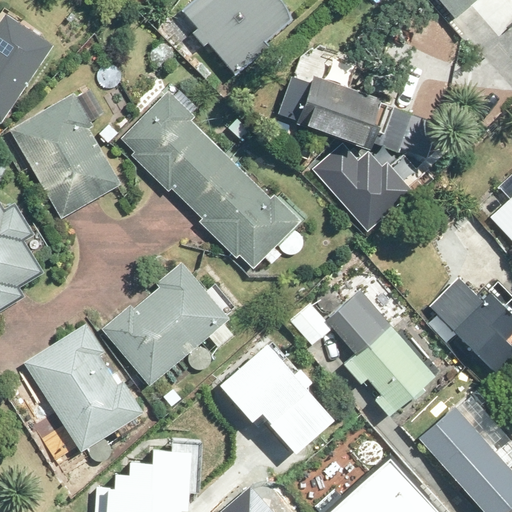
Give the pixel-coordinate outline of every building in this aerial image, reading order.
[(194,0),(187,7),(202,25),(197,30),(208,42),(213,38),(240,71),(275,42),(269,35),(295,14),(293,7),(290,0),(289,0),(194,0)] [(436,0),(452,18),(472,0),(436,0)] [(0,117),(4,120),(57,42),(10,10),(4,19),(0,16),(0,117)] [(175,20),(163,31),(181,49),(192,38),(175,20)] [(310,74),(295,121),(354,140),(353,143),(367,147),(369,141),(400,150),(412,112),(380,102),(381,97),(310,74)] [(136,151),(133,154),(170,190),(173,186),(185,197),(187,199),(187,200),(232,154),(194,117),(197,113),(193,110),(199,103),(181,86),(175,93),(170,88),(124,138),(136,151)] [(102,144),(91,125),(95,123),(76,91),(12,128),(63,216),(123,181),(107,153),(114,149),(109,140),(102,144)] [(187,200),(203,216),(201,218),(239,256),(244,252),(258,266),(267,257),(273,263),(284,252),(278,245),(304,217),(278,192),(275,195),(232,154),(187,200)] [(509,198),(489,217),(511,241),(511,173),(498,187),(509,198)] [(0,194),(0,310),(27,294),(21,285),(45,270),(26,239),(38,232),(18,200),(8,207),(0,194)] [(160,281),(164,285),(136,308),(132,304),(106,326),(153,383),(233,314),(186,259),(160,281)] [(412,285),(400,272),(391,280),(404,293),(412,285)] [(511,347),(502,337),(511,326),(511,314),(489,292),(481,300),(458,277),(429,306),(495,371),(511,353),(511,347)] [(429,358),(394,320),(362,285),(330,313),(362,348),(347,362),(364,381),(370,375),(385,391),(379,396),(394,413),(441,371),(440,369),(445,364),(434,353),(429,358)] [(310,302),(291,320),(314,344),(332,327),(310,302)] [(90,321),(28,361),(85,449),(149,408),(128,375),(120,380),(102,351),(108,348),(90,321)] [(422,436),(492,511),(504,511),(511,505),(511,457),(459,401),(422,436)] [(365,438),(361,443),(370,450),(374,446),(365,438)] [(333,452),(347,467),(357,456),(344,442),(333,452)] [(452,511),(395,451),(345,498),(336,489),(317,507),(321,511),(452,511)] [(186,511),(188,453),(152,452),(152,464),(131,464),(131,475),(113,475),(112,487),(93,486),(91,511),(179,511),(180,511),(186,511)]
